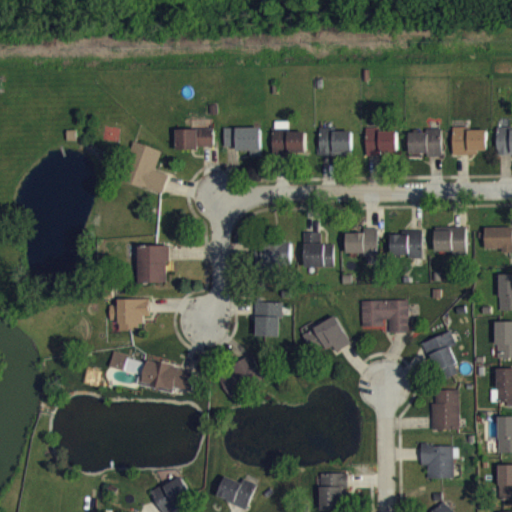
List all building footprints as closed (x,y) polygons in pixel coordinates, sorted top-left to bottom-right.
[(226,138),(226,157),(238,157),(238,162),(251,162),(251,167),(263,167),(263,138),(226,138)] [(511,138),(498,139),(499,165),(511,164),(511,138)] [(178,159),(215,159),(215,139),(178,140),(178,159)] [(455,165),(479,165),(479,161),(489,161),(488,139),(454,139),(455,165)] [(308,163),(307,140),(273,141),(274,164),(308,163)] [(353,166),(354,141),(321,140),(321,166),(353,166)] [(399,162),(399,140),(368,140),(368,167),(382,166),(382,163),(399,162)] [(411,141),(411,164),(429,163),(429,167),(444,167),(443,141),(411,141)] [(163,160),(136,153),(126,192),(165,203),(170,185),(158,182),(163,160)] [(437,263),(468,263),(469,237),(437,237),(437,263)] [(511,237),(486,238),(487,259),(505,259),(505,263),(511,263),(511,237)] [(349,243),(348,265),(380,266),(380,240),(367,239),(366,243),(349,243)] [(393,245),(393,267),(424,268),(425,241),(410,241),(410,245),(393,245)] [(336,277),(335,252),(322,253),(322,242),(306,243),(306,278),(336,277)] [(264,254),(265,276),(294,276),(294,253),(264,254)] [(141,293),(170,293),(171,256),(141,256),(141,293)] [(502,321),(511,320),(511,284),(501,284),(502,321)] [(120,341),(143,341),(143,327),(152,327),(152,309),(120,310),(120,315),(112,315),(112,330),(120,330),(120,341)] [(411,310),(364,311),(364,337),(389,337),(389,344),(411,343),(411,310)] [(257,347),(283,347),(283,313),(258,313),(257,347)] [(334,355),(338,363),(353,354),(338,326),(305,345),(316,365),(334,355)] [(511,368),(511,331),(498,332),(499,369),(511,368)] [(459,355),(453,341),(426,352),(442,391),(460,384),(456,375),(459,374),(453,358),(459,355)] [(143,386),(147,372),(115,363),(111,377),(143,386)] [(219,386),(231,407),(266,388),(255,367),(219,386)] [(200,382),(149,370),(144,391),(195,404),(200,382)] [(511,378),(499,379),(500,416),(511,415),(511,378)] [(435,440),(462,440),(461,400),(437,400),(438,413),(434,413),(435,440)] [(511,463),(511,427),(500,428),(501,463),(511,463)] [(430,489),(455,489),(455,455),(423,456),(423,476),(430,476),(430,489)] [(511,475),(500,475),(501,510),(511,509),(511,475)] [(347,511),(347,483),(322,484),(322,511),(347,511)] [(219,507),(231,511),(251,511),(259,495),(245,489),(244,493),(227,486),(219,507)] [(153,501),(158,511),(189,511),(195,509),(184,487),(153,501)]
